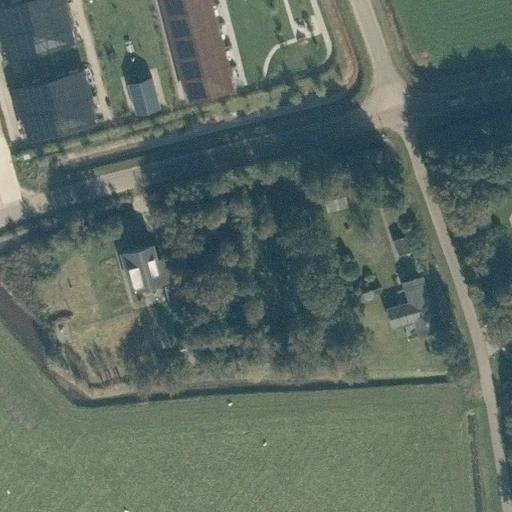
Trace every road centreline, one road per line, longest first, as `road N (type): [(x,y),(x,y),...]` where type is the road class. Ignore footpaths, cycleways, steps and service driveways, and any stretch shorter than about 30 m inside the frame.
road 1 (unclassified): [(507,511),(479,346),(398,110)]
road 2 (unclassified): [(14,211),(398,110)]
